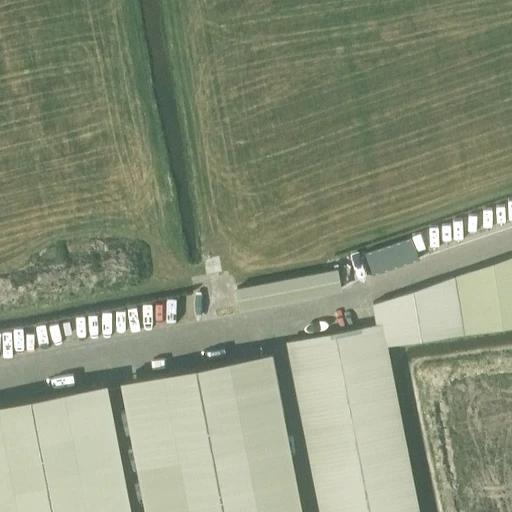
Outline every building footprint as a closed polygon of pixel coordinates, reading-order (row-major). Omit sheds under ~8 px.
[(511,253),(373,300),(377,321),(380,342),(385,341),(511,323),(511,253)] [(338,266),(236,286),(240,304),(240,307),(342,287),(338,266)] [(380,342),(377,321),(292,337),(326,511),(418,511),(385,341),(380,342)] [(295,511),(264,350),(131,376),(157,511),(295,511)] [(130,511),(105,380),(0,399),(0,511),(130,511)]
